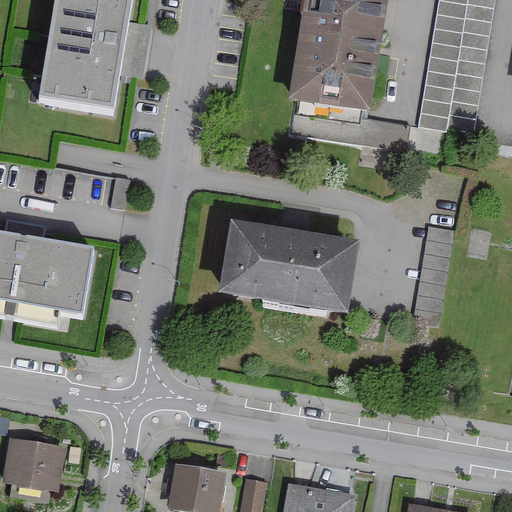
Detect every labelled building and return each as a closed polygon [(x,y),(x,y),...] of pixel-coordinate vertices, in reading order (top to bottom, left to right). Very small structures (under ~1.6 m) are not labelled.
[(140,0),(67,0),(51,111),(122,122),(140,0)] [(387,57),(396,0),(314,0),(297,112),(377,124),(381,96),(387,57)] [(473,141),(496,0),(439,0),(418,132),(473,141)] [(357,325),(369,254),(241,233),(229,303),(357,325)] [(453,238),(428,234),(414,321),(439,325),(453,238)] [(0,309),(91,325),(101,261),(0,244),(0,309)] [(65,454),(12,447),(5,491),(59,498),(65,454)] [(224,511),(229,476),(178,470),(172,511),(224,511)] [(261,511),(266,487),(246,484),(241,511),(261,511)] [(353,511),(355,499),(290,489),(286,511),(353,511)]
